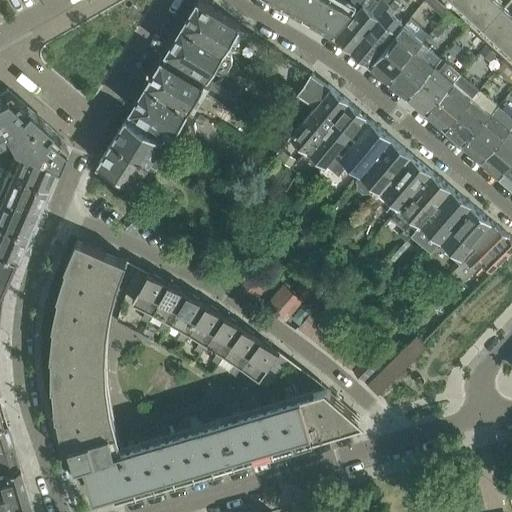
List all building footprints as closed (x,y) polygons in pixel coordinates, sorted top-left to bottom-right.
[(184,23),(226,49),(240,25),(241,24),(200,0),(197,0),(197,1),(184,23)] [(272,0),(333,34),(354,9),(337,0),(272,0)] [(337,37),(352,50),(390,5),(393,0),(381,0),(372,12),(364,5),(337,37)] [(454,0),(467,11),(477,0),(454,0)] [(477,0),(467,11),(484,28),(504,6),(496,0),(477,0)] [(390,5),(352,50),(367,62),(394,30),(386,24),(397,11),(390,5)] [(484,28),(502,44),(511,32),(511,13),(504,6),(484,28)] [(226,49),(184,23),(167,49),(169,50),(167,53),(208,77),(210,75),(211,75),(216,66),(223,70),(228,69),(234,60),(233,55),(225,50),(226,49)] [(373,67),(389,81),(423,41),(404,25),(397,33),(370,65),(373,67)] [(511,32),(502,44),(511,52),(511,32)] [(423,41),(389,81),(408,96),(435,65),(442,57),(423,41)] [(148,82),(190,107),(205,81),(164,58),(163,57),(158,66),(148,82)] [(437,66),(435,65),(408,96),(426,111),(453,81),(461,73),(444,57),(437,66)] [(453,81),(426,111),(444,127),(472,97),(480,89),(461,73),(453,81)] [(300,94),(316,104),(331,87),(329,85),(313,74),(300,94)] [(207,93),(234,109),(241,97),(214,81),(207,93)] [(190,107),(148,82),(132,108),(185,138),(192,137),(198,127),(196,120),(186,114),(190,107)] [(292,133),(308,147),(348,101),(331,87),(316,104),(292,133)] [(7,88),(0,92),(0,120),(12,140),(35,113),(7,88)] [(452,133),(463,143),(491,113),(472,97),(444,127),(447,130),(452,133)] [(348,101),(308,147),(326,162),(336,150),(339,152),(369,118),(348,101)] [(496,107),(491,113),(463,143),(481,159),(510,129),(511,126),(511,116),(499,105),(497,108),(496,107)] [(12,140),(56,159),(60,149),(64,139),(35,113),(12,140)] [(115,138),(114,138),(159,164),(166,152),(173,150),(176,144),(164,138),(165,137),(128,116),(122,126),(119,130),(117,133),(115,138)] [(391,137),(369,118),(339,152),(336,150),(326,162),(327,163),(326,164),(339,175),(351,162),(362,171),(391,137)] [(0,120),(0,153),(12,140),(0,120)] [(510,129),(481,159),(500,174),(511,161),(511,129),(511,130),(510,129)] [(411,154),(391,137),(362,171),(363,172),(357,180),(358,181),(358,188),(364,192),(370,192),(376,197),(383,189),(382,188),(411,154)] [(100,163),(95,171),(142,192),(159,164),(114,138),(113,141),(110,145),(108,148),(105,153),(99,162),(100,163)] [(56,159),(12,140),(0,153),(0,163),(46,182),(51,169),(56,159)] [(411,154),(382,188),(383,189),(402,204),(431,170),(411,154)] [(511,161),(500,174),(511,184),(511,161)] [(0,163),(0,192),(35,207),(46,182),(0,163)] [(422,221),(450,186),(431,170),(402,204),(404,206),(393,218),(406,228),(411,222),(413,224),(418,218),(422,221)] [(450,186),(422,221),(413,232),(433,248),(442,237),(470,203),(450,186)] [(0,192),(0,220),(25,231),(35,207),(0,192)] [(476,245),(496,224),(470,203),(442,237),(456,249),(451,256),(457,260),(462,254),(474,242),(476,245)] [(0,248),(15,254),(19,245),(25,231),(0,220),(0,248)] [(496,224),(476,245),(454,268),(465,279),(509,235),(496,224)] [(60,296),(55,326),(53,356),(55,387),(59,416),(67,447),(72,445),(75,454),(74,454),(77,464),(86,461),(96,495),(115,489),(117,496),(157,484),(256,454),(264,452),(275,448),(359,423),(360,416),(327,386),(124,447),(119,431),(112,406),(109,381),(108,357),(109,332),(113,307),(120,283),(129,259),(79,237),(68,267),(60,296)] [(0,286),(1,287),(2,283),(12,260),(13,259),(14,255),(15,254),(0,248),(0,286)] [(236,285),(245,292),(262,272),(253,265),(236,285)] [(154,311),(170,281),(169,280),(169,281),(150,270),(133,300),(148,308),(142,318),(149,321),(155,311),(154,311)] [(262,272),(245,292),(254,300),(271,280),(262,272)] [(188,291),(170,281),(154,311),(155,311),(166,317),(160,327),(167,331),(173,321),(172,321),(189,291),(188,291)] [(269,303),(278,311),(294,291),(285,283),(269,303)] [(207,302),(189,291),(172,321),(173,321),(184,328),(178,337),(185,341),(191,331),(190,331),(208,302),(207,301),(207,302)] [(294,291),(278,311),(287,318),(303,298),(294,291)] [(190,331),(191,331),(202,338),(196,348),(202,352),(209,342),(208,342),(226,313),(225,313),(208,302),(190,331)] [(300,327),(310,335),(326,314),(316,306),(300,327)] [(208,342),(209,342),(219,349),(213,359),(220,363),(226,354),(226,353),(244,325),(244,324),(244,325),(226,313),(208,342)] [(310,335),(320,343),(336,322),(326,314),(310,335)] [(320,343),(330,351),(346,331),(336,322),(320,343)] [(261,337),(244,325),(226,353),(226,354),(220,363),(237,375),(243,365),(262,337),(262,336),(261,337)] [(330,351),(341,359),(356,339),(346,331),(330,351)] [(417,335),(368,383),(379,394),(428,347),(417,335)] [(243,365),(254,373),(247,382),(254,387),(281,350),(279,349),(262,337),(243,365)] [(356,339),(341,359),(351,367),(356,361),(367,347),(356,339)] [(394,350),(385,341),(355,370),(364,380),(394,350)] [(0,417),(0,439),(12,438),(6,417),(0,417)] [(0,461),(18,459),(14,446),(12,438),(0,439),(0,461)] [(0,461),(0,511),(33,511),(18,459),(0,461)]
